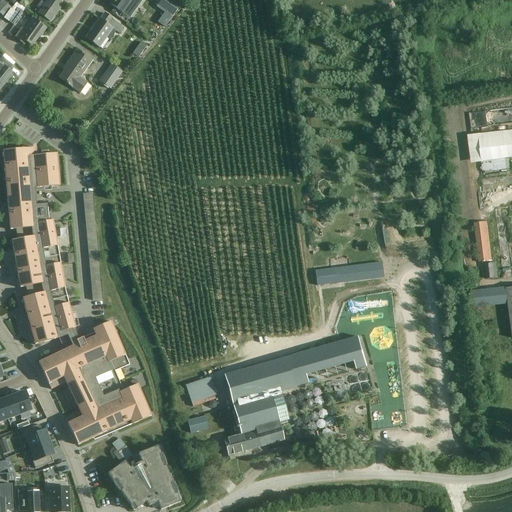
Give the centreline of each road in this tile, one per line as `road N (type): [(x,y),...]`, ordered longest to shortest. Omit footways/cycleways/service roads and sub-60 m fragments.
road 1 (unclassified): [(333,474),(483,479),(511,469)]
road 2 (residential): [(88,511),(31,375)]
road 3 (residential): [(213,511),(251,490),(333,474)]
